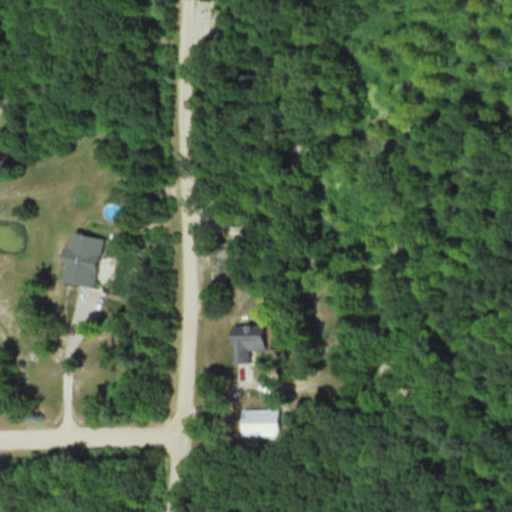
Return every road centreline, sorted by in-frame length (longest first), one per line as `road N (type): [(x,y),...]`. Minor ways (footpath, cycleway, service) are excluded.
road 1 (residential): [(182,0),(180,381),(166,511)]
road 2 (residential): [(0,433),(174,427)]
